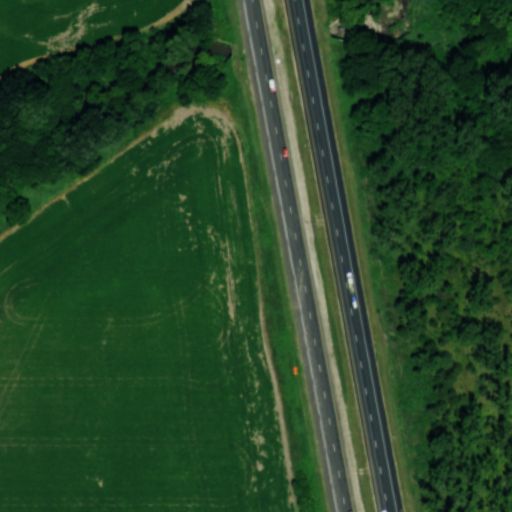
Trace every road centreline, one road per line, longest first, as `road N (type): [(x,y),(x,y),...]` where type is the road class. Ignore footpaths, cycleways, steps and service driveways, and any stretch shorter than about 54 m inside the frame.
road 1 (trunk): [(389,511),(294,0)]
road 2 (trunk): [(250,0),(344,511)]
